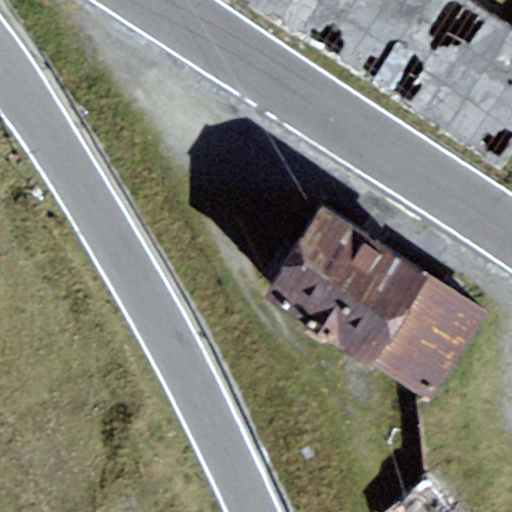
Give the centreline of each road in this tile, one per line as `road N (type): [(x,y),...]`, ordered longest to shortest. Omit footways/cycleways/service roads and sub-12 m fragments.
road 1 (secondary): [(0,48),(86,182),(257,511)]
road 2 (track): [(393,480),(340,378),(279,325),(244,279),(198,136),(215,29)]
road 3 (secondary): [(511,228),(169,0)]
